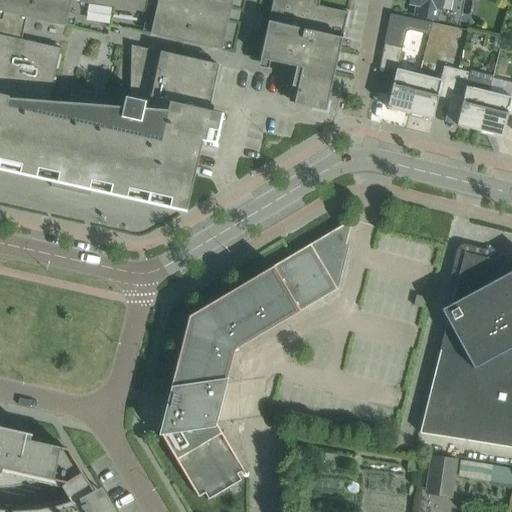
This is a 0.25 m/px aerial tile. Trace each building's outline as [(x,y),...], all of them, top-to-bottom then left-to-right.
[(0,0),(0,171),(51,183),(50,188),(89,197),(90,191),(185,213),(186,208),(201,142),(215,145),(222,115),(208,111),(218,66),(131,46),(129,99),(124,98),(122,108),(109,107),(111,101),(69,92),(60,120),(59,120),(58,123),(46,120),(47,117),(41,116),(47,89),(51,89),(52,87),(53,87),(56,78),(54,78),(56,69),(58,70),(61,55),(59,55),(60,49),(35,44),(36,42),(27,40),(26,42),(21,40),(26,18),(65,27),(71,0),(79,0),(81,0),(80,3),(145,13),(147,4),(156,6),(152,24),(152,25),(150,34),(159,37),(212,49),(212,48),(221,51),(223,41),(224,41),(232,0),(0,0)] [(340,56),(338,55),(344,28),(346,28),(350,12),(342,10),(342,12),(318,7),(319,0),(272,0),(259,60),(295,68),(291,87),(297,88),(293,104),(310,108),(310,111),(327,114),(330,102),(327,101),(336,62),(338,62),(340,56)] [(408,0),(408,4),(417,6),(414,18),(436,22),(438,10),(441,11),(443,0),(408,0)] [(386,109),(409,114),(419,75),(396,70),(402,49),(405,32),(409,31),(428,35),(431,23),(390,15),(374,93),(389,96),(386,109)] [(437,97),(450,100),(457,70),(445,67),(441,81),(419,75),(409,114),(432,120),(437,97)] [(456,126),(479,132),(489,93),(466,87),(469,73),(457,70),(450,100),(462,103),(456,126)] [(507,115),(511,116),(511,90),(510,98),(489,93),(479,132),(501,137),(507,115)] [(345,224),(310,245),(337,290),(337,289),(349,245),(346,244),(351,225),(345,224)] [(337,290),(310,245),(188,317),(169,392),(172,391),(171,397),(169,397),(168,397),(167,398),(166,399),(165,400),(165,401),(165,403),(166,404),(167,405),(169,405),(162,431),(158,431),(198,498),(204,494),(207,499),(207,500),(207,501),(241,480),(240,480),(237,475),(243,471),(215,423),(213,424),(219,398),(221,398),(222,398),(223,397),(224,396),(225,395),(225,394),(224,392),(224,391),(223,390),(221,390),(223,384),(225,383),(234,351),(337,290)] [(419,434),(511,448),(511,265),(464,253),(451,305),(441,310),(447,322),(419,434)] [(416,296),(413,306),(423,309),(426,299),(416,296)] [(0,511),(114,511),(100,488),(93,492),(71,455),(69,456),(63,460),(58,459),(60,448),(29,441),(30,436),(31,436),(31,435),(0,427),(0,511)] [(426,497),(450,500),(456,461),(432,457),(426,497)] [(511,469),(460,461),(457,476),(511,485),(511,469)] [(408,462),(407,473),(418,474),(418,462),(408,462)]
